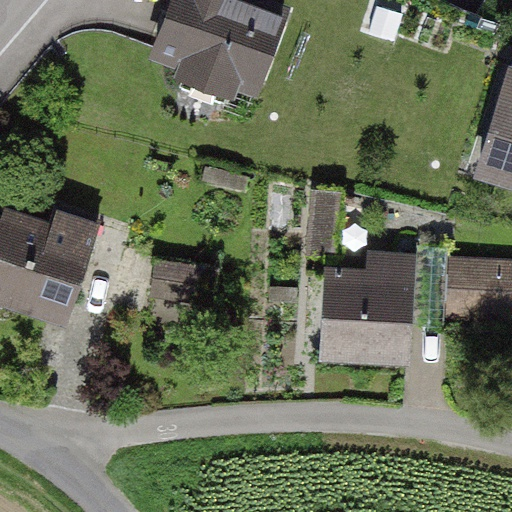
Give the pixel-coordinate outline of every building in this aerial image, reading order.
[(176,0),(158,48),(192,61),(184,84),(227,100),(238,69),(262,78),(286,13),(252,0),(176,0)] [(511,67),(481,165),(511,174),(511,67)] [(342,189),(313,188),(310,258),(339,260),(342,189)] [(10,213),(0,241),(0,291),(67,314),(98,223),(60,210),(54,227),(10,213)] [(328,267),(327,356),(420,357),(421,252),(373,252),(373,268),(328,267)] [(511,259),(456,257),(453,315),(511,318),(511,259)] [(220,269),(160,260),(155,292),(215,300),(220,269)]
